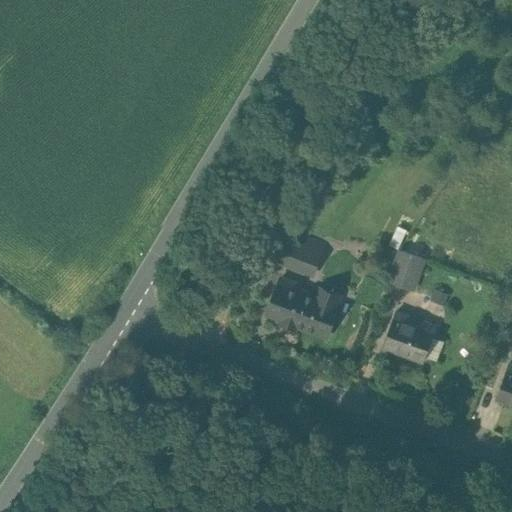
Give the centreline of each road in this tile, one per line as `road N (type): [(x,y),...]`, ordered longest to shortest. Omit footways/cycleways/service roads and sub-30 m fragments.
road 1 (track): [(450,0),(270,239),(182,331)]
road 2 (unclassified): [(511,450),(121,305)]
road 3 (unclassified): [(305,0),(121,305)]
road 4 (unclassified): [(121,305),(0,491)]
